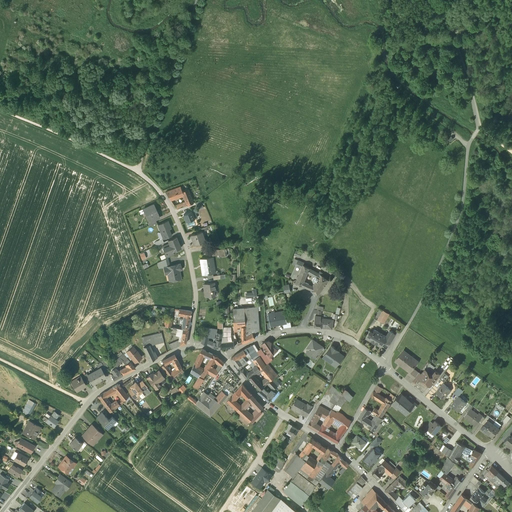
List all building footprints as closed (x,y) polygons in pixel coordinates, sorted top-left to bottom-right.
[(36,156),(32,162),(45,170),(50,164),(36,156)] [(188,191),(182,193),(181,188),(165,194),(172,204),(176,201),(175,200),(184,197),(185,200),(191,198),(188,191)] [(153,206),(143,211),(149,223),(149,224),(155,221),(160,219),(156,212),(153,206)] [(193,212),(184,216),(186,223),(194,220),(193,218),(195,217),(193,212)] [(168,222),(158,226),(164,240),(172,237),(168,228),(170,227),(168,222)] [(202,232),(191,236),(194,246),(205,243),(202,232)] [(176,238),(168,242),(169,245),(170,245),(171,248),(179,245),(176,238)] [(179,245),(171,248),(170,245),(169,245),(163,248),(166,255),(166,256),(173,253),(181,250),(179,245)] [(166,260),(158,264),(159,269),(169,267),(167,259),(166,260)] [(213,259),(200,261),(201,266),(202,266),(203,276),(213,274),(211,264),(214,264),(213,259)] [(304,265),(297,262),(295,268),(301,270),(303,267),(304,265)] [(180,265),(164,269),(166,276),(170,275),(172,282),(181,280),(179,271),(181,271),(180,265)] [(303,267),(301,270),(295,285),(307,290),(308,286),(303,284),(307,274),(309,270),(303,267)] [(328,282),(318,276),(309,270),(307,274),(315,279),(316,279),(314,282),(316,284),(315,286),(313,288),(311,292),(318,297),(328,282)] [(214,284),(204,286),(206,298),(214,297),(213,293),(216,292),(214,284)] [(257,298),(256,289),(252,290),(252,294),(245,294),(245,298),(257,298)] [(252,334),(259,332),(257,308),(233,310),(234,329),(241,328),(245,328),(246,336),(247,337),(252,334)] [(271,315),(267,316),(270,329),(282,327),(287,326),(286,323),(285,316),(275,318),(274,313),(271,314),(271,315)] [(385,316),(380,324),(386,328),(391,319),(385,316)] [(191,318),(184,317),(184,321),(179,320),(179,326),(183,327),(182,330),(189,331),(191,318)] [(321,318),(315,318),(314,329),(322,330),(323,324),(320,323),(321,320),(321,318)] [(245,328),(241,328),(241,339),(240,339),(243,345),(255,340),(252,334),(247,337),(246,336),(245,328)] [(213,331),(205,329),(202,345),(206,346),(208,338),(212,339),(213,331)] [(226,329),(223,329),(223,336),(222,338),(231,338),(231,332),(227,332),(227,329),(226,329)] [(182,336),(180,348),(186,345),(189,331),(183,330),(182,336)] [(387,336),(374,330),(373,333),(374,334),(371,339),(369,339),(382,346),(383,344),(386,339),(387,337),(387,336)] [(222,335),(216,334),(217,331),(213,331),(212,339),(214,339),(212,348),(219,350),(221,342),(222,335)] [(390,331),(387,336),(387,337),(386,339),(391,342),(395,334),(390,331)] [(161,333),(141,338),(144,348),(149,347),(158,344),(164,343),(161,333)] [(231,338),(222,338),(221,344),(220,350),(234,349),(233,343),(232,343),(231,338)] [(391,342),(386,339),(383,344),(388,347),(391,342)] [(270,344),(268,342),(264,344),(261,346),(268,357),(270,359),(274,356),(277,353),(277,352),(271,349),(271,348),(270,348),(270,344)] [(323,349),(313,342),(305,353),(315,361),(323,349)] [(149,347),(144,348),(144,351),(150,363),(155,360),(158,359),(154,353),(152,354),(149,347)] [(256,354),(252,347),(246,350),(249,354),(252,360),(253,362),(259,358),(256,354)] [(141,359),(133,348),(127,353),(129,356),(135,363),(135,364),(141,359)] [(335,351),(331,348),(323,359),(327,362),(329,360),(337,366),(343,358),(335,352),(335,351)] [(246,350),(236,356),(231,360),(236,367),(243,362),(243,361),(241,359),(249,354),(246,350)] [(418,362),(404,350),(395,362),(410,372),(413,368),(418,362)] [(201,351),(196,363),(200,364),(201,363),(203,357),(205,353),(201,351)] [(130,363),(123,355),(119,358),(123,362),(124,364),(125,364),(126,366),(130,363)] [(135,363),(129,356),(126,358),(126,359),(132,365),(135,363)] [(178,363),(176,360),(177,360),(175,356),(169,359),(171,363),(172,363),(176,371),(181,368),(178,362),(178,363)] [(217,359),(212,357),(210,360),(208,364),(207,366),(206,366),(205,367),(211,371),(212,369),(215,363),(217,359)] [(266,359),(264,357),(260,359),(265,368),(267,366),(269,364),(266,359)] [(115,363),(112,365),(115,369),(116,369),(123,362),(119,358),(115,363)] [(260,359),(259,358),(253,362),(256,367),(259,372),(265,368),(260,359)] [(224,364),(217,359),(215,363),(220,366),(221,368),(224,364)] [(244,360),(243,361),(243,362),(236,367),(238,369),(242,367),(246,363),(244,360)] [(130,363),(126,366),(128,368),(120,373),(123,377),(136,370),(130,363)] [(198,368),(194,366),(194,365),(190,374),(198,379),(203,371),(198,368)] [(165,366),(164,367),(164,366),(162,368),(169,377),(172,375),(165,366)] [(212,369),(211,371),(205,367),(203,371),(204,372),(207,374),(214,378),(221,368),(220,366),(216,372),(212,369)] [(277,377),(267,366),(265,368),(275,379),(277,377)] [(252,372),(247,375),(244,370),(242,367),(238,369),(246,381),(249,379),(254,376),(252,372)] [(103,373),(100,368),(100,369),(94,372),(99,382),(106,378),(103,373)] [(181,368),(176,371),(172,375),(169,377),(172,381),(183,373),(181,368)] [(275,379),(265,368),(259,372),(261,374),(262,375),(266,380),(269,383),(272,381),(275,379)] [(410,372),(408,374),(414,379),(415,378),(419,373),(413,368),(410,372)] [(116,369),(115,369),(112,372),(114,376),(112,377),(114,382),(123,377),(120,373),(119,373),(116,369)] [(198,379),(193,387),(197,390),(203,382),(202,381),(207,374),(204,372),(203,371),(198,379)] [(432,376),(424,371),(421,374),(419,378),(426,383),(427,382),(431,385),(439,374),(435,371),(432,376)] [(99,382),(94,372),(88,376),(87,376),(90,380),(93,386),(99,382)] [(159,372),(154,376),(152,375),(147,379),(156,390),(160,387),(158,384),(164,379),(159,372)] [(254,376),(249,379),(251,382),(255,378),(261,374),(259,372),(256,374),(254,376)] [(444,373),(440,378),(444,382),(448,377),(444,373)] [(86,387),(80,377),(78,379),(77,378),(77,379),(71,383),(77,392),(86,387)] [(261,385),(255,378),(251,382),(260,392),(263,389),(265,387),(263,384),(261,385)] [(280,385),(275,379),(272,381),(277,388),(280,385)] [(272,381),(269,383),(267,385),(273,391),(275,388),(276,389),(277,388),(272,381)] [(151,393),(143,383),(138,386),(135,384),(130,387),(133,390),(129,393),(133,397),(136,395),(137,396),(143,391),(146,397),(151,393)] [(446,386),(443,383),(436,392),(444,399),(451,390),(446,386)] [(118,386),(113,389),(116,393),(119,397),(124,393),(118,386)] [(249,394),(242,386),(231,399),(234,402),(241,394),(245,398),(249,394)] [(269,395),(265,392),(261,397),(268,403),(271,400),(278,391),(276,389),(275,388),(273,391),(269,395)] [(215,402),(204,393),(203,394),(197,403),(195,406),(210,418),(230,394),(226,390),(216,402),(215,402)] [(378,394),(374,391),(371,396),(374,398),(377,400),(380,395),(378,394)] [(111,406),(106,399),(108,397),(105,393),(102,395),(98,398),(110,413),(114,410),(111,406)] [(124,393),(119,397),(123,402),(129,398),(127,395),(126,396),(124,393)] [(337,393),(330,403),(334,406),(341,396),(338,394),(337,393)] [(410,401),(400,393),(393,403),(406,414),(410,409),(414,405),(410,401)] [(386,399),(380,395),(377,400),(383,404),(383,403),(386,399)] [(256,401),(251,396),(247,400),(241,407),(240,408),(244,411),(251,403),(253,405),(256,401)] [(466,403),(458,396),(451,405),(459,411),(466,403)] [(194,401),(189,397),(188,400),(195,406),(197,403),(194,401)] [(386,399),(383,403),(383,404),(380,409),(384,412),(391,401),(388,398),(387,398),(386,399)] [(231,399),(230,399),(227,403),(237,412),(240,408),(239,407),(234,402),(231,399)] [(36,403),(29,400),(22,412),(29,416),(36,403)] [(414,405),(410,409),(413,411),(418,406),(411,400),(410,401),(414,405)] [(256,401),(253,405),(258,411),(260,412),(263,409),(256,401)] [(306,408),(300,405),(301,403),(296,401),(291,410),(295,413),(296,412),(302,415),(301,416),(306,419),(312,408),(307,405),(306,408)] [(116,402),(111,406),(114,410),(120,407),(116,402)] [(252,417),(244,411),(240,408),(237,412),(240,416),(249,424),(253,419),(252,417)] [(319,408),(315,414),(319,417),(318,419),(322,421),(324,422),(325,421),(327,417),(329,414),(326,412),(319,408)] [(374,408),(372,412),(377,415),(381,417),(384,412),(380,409),(379,411),(374,408)] [(482,417),(471,409),(468,412),(464,417),(475,426),(479,421),(482,417)] [(258,411),(252,417),(253,419),(249,424),(251,425),(261,414),(260,412),(258,411)] [(54,412),(51,416),(50,416),(48,419),(44,416),(42,419),(46,422),(54,428),(58,422),(56,420),(59,415),(54,412)] [(351,421),(341,416),(340,417),(331,412),(328,417),(333,421),(332,424),(341,429),(342,426),(347,429),(351,421)] [(109,421),(102,414),(97,418),(107,429),(116,421),(112,417),(109,421)] [(364,417),(360,415),(358,419),(368,425),(368,426),(369,427),(372,422),(364,417)] [(381,417),(377,415),(372,422),(369,427),(374,431),(382,418),(381,417)] [(249,424),(240,416),(238,418),(246,426),(249,424)] [(488,420),(487,419),(484,424),(481,428),(486,433),(493,424),(488,420)] [(316,422),(312,420),(307,428),(315,433),(318,428),(314,426),(316,422)] [(40,427),(29,421),(27,425),(30,426),(26,434),(34,439),(37,435),(36,434),(40,427)] [(320,430),(317,434),(322,437),(325,432),(329,425),(331,425),(325,421),(324,422),(323,424),(322,425),(323,425),(320,430)] [(428,429),(428,430),(434,434),(441,426),(435,421),(433,423),(428,429)] [(493,424),(486,433),(492,437),(499,428),(493,424)] [(102,435),(92,426),(83,436),(93,445),(102,435)] [(341,429),(338,433),(343,435),(347,429),(342,426),(341,429)] [(299,432),(292,428),(287,434),(292,437),(294,438),(299,432)] [(336,438),(328,434),(326,439),(337,445),(343,435),(338,433),(336,438)] [(361,449),(366,442),(357,435),(352,442),(361,449)] [(381,440),(377,437),(370,445),(372,448),(374,449),(381,440)] [(82,443),(75,438),(70,445),(78,451),(81,448),(80,447),(82,443)] [(289,441),(283,438),(278,446),(283,449),(284,448),(286,449),(290,443),(289,441)] [(34,446),(24,441),(24,439),(22,440),(20,439),(19,441),(17,441),(17,445),(19,446),(19,447),(20,447),(22,447),(22,448),(25,450),(26,450),(28,451),(28,452),(30,452),(31,453),(34,446)] [(324,450),(311,440),(302,453),(307,456),(312,448),(315,450),(321,454),(324,450)] [(452,450),(449,456),(456,462),(460,456),(463,450),(466,446),(457,442),(452,450)] [(452,450),(445,446),(441,451),(445,455),(449,456),(452,450)] [(372,448),(363,459),(366,462),(367,462),(368,463),(367,464),(367,465),(368,466),(370,466),(371,465),(371,466),(375,461),(375,462),(381,455),(374,449),(372,448)] [(481,453),(473,449),(472,453),(469,459),(472,460),(475,463),(481,453)] [(322,458),(321,459),(326,462),(329,456),(332,453),(327,450),(322,458)] [(27,458),(18,453),(15,460),(24,465),(27,458)] [(307,456),(302,453),(299,458),(303,461),(306,457),(307,456)] [(297,474),(306,463),(303,461),(302,463),(297,460),(299,458),(295,455),(283,471),(293,479),(297,474)] [(75,463),(66,457),(59,466),(68,473),(75,463)] [(339,457),(332,466),(335,469),(340,463),(342,459),(339,457)] [(448,458),(440,468),(446,474),(455,463),(448,458)] [(285,463),(278,459),(272,470),(279,473),(285,463)] [(306,463),(297,474),(301,477),(304,472),(312,461),(309,459),(306,463)] [(309,476),(309,477),(314,480),(321,469),(326,462),(321,459),(319,462),(317,465),(309,476)] [(394,469),(384,460),(382,463),(387,467),(385,470),(391,475),(395,469),(394,469)] [(312,461),(304,472),(309,476),(317,465),(315,463),(312,461)] [(326,462),(321,469),(326,473),(331,466),(326,462)] [(349,465),(345,462),(343,465),(344,466),(339,472),(342,474),(349,465)] [(382,463),(372,474),(378,479),(383,472),(385,470),(387,467),(382,463)] [(13,464),(12,464),(10,467),(8,470),(17,476),(21,471),(13,464)] [(332,466),(325,475),(329,479),(336,469),(335,469),(332,466)] [(498,471),(492,466),(487,471),(488,471),(484,475),(489,479),(492,475),(493,475),(494,475),(498,471)] [(400,472),(396,467),(394,469),(395,469),(391,475),(394,478),(400,472)] [(272,476),(262,469),(259,473),(267,479),(269,480),(272,476)] [(505,479),(498,471),(494,475),(493,475),(492,475),(489,479),(493,483),(495,482),(498,479),(502,482),(505,479)] [(9,479),(0,473),(0,486),(6,490),(10,484),(7,482),(9,479)] [(259,473),(252,484),(260,489),(267,479),(259,473)] [(453,480),(446,475),(446,474),(444,473),(440,478),(447,484),(446,484),(447,487),(448,488),(450,484),(453,480)] [(301,477),(297,474),(293,479),(291,482),(309,497),(315,489),(301,477)] [(71,482),(60,475),(55,482),(57,484),(52,491),(56,494),(59,490),(62,493),(64,489),(66,490),(71,482)] [(329,479),(325,475),(319,483),(329,490),(335,483),(329,479)] [(400,475),(395,480),(399,484),(404,489),(407,486),(408,484),(404,481),(405,480),(400,475)] [(78,481),(83,485),(87,480),(81,476),(78,481)] [(361,477),(350,490),(354,494),(355,494),(366,482),(362,478),(361,477)] [(474,477),(470,482),(475,486),(479,481),(474,477)] [(453,480),(450,484),(452,486),(456,489),(462,481),(458,479),(456,482),(453,480)] [(395,480),(385,491),(391,498),(394,495),(396,496),(397,495),(393,490),(399,484),(395,480)] [(301,508),(309,497),(291,482),(282,493),(301,508)] [(429,483),(427,485),(423,483),(420,487),(422,488),(421,490),(428,496),(435,487),(429,483)] [(450,484),(448,488),(446,490),(448,492),(451,495),(452,495),(456,489),(452,486),(450,484)] [(479,487),(471,497),(477,502),(479,499),(482,496),(485,493),(479,487)] [(38,488),(34,493),(33,492),(30,496),(38,502),(42,496),(40,495),(42,491),(38,488)] [(373,489),(366,496),(370,499),(375,492),(373,489)] [(502,491),(500,489),(496,494),(491,491),(488,494),(494,499),(497,496),(499,497),(503,492),(502,491)] [(268,492),(252,511),(271,511),(280,500),(268,492)] [(387,504),(375,492),(370,499),(366,496),(361,502),(364,505),(365,504),(373,511),(374,510),(378,505),(379,506),(381,504),(384,507),(387,504)] [(399,496),(394,501),(401,509),(406,505),(408,507),(416,500),(410,494),(403,500),(399,496)] [(462,494),(456,502),(460,506),(466,498),(462,494)] [(456,502),(450,510),(453,511),(455,511),(460,506),(456,502)] [(295,511),(283,503),(275,511),(295,511)] [(472,503),(470,508),(470,509),(468,511),(475,511),(478,507),(475,504),(472,503)]
